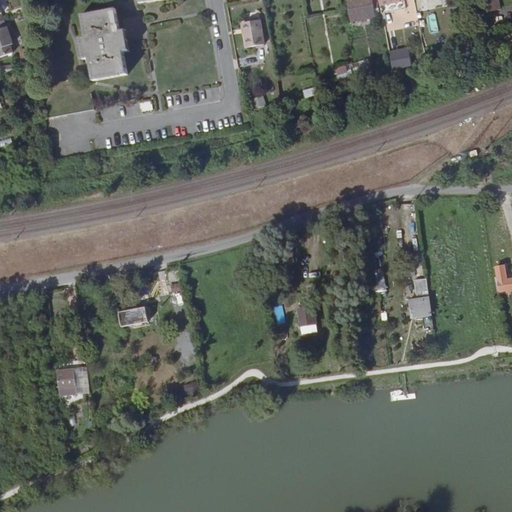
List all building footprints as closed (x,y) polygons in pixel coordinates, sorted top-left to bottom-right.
[(376,16),(372,0),(347,0),(352,21),(376,16)] [(382,12),(406,7),(405,0),(403,0),(381,5),(382,12)] [(500,10),(498,0),(484,0),(486,12),(500,10)] [(120,31),(116,8),(82,14),(86,36),(79,38),(83,60),(90,59),(94,81),(128,75),(124,53),(130,52),(126,30),(120,31)] [(260,20),(246,23),(250,47),(264,45),(260,20)] [(12,46),(4,21),(0,22),(0,57),(15,53),(12,46)] [(388,52),(393,71),(412,66),(407,47),(388,52)] [(336,74),(347,71),(346,65),(335,68),(336,74)] [(12,68),(0,68),(0,76),(13,75),(12,68)] [(342,87),(357,82),(356,77),(340,82),(342,87)] [(314,87),(302,90),(304,98),(316,95),(314,87)] [(94,111),(91,94),(43,103),(47,120),(94,111)] [(250,99),(253,109),(266,105),(263,95),(250,99)] [(141,112),(153,110),(151,99),(140,101),(141,112)] [(511,278),(508,279),(507,266),(499,267),(502,291),(511,289),(511,278)] [(180,292),(180,284),(171,285),(171,293),(180,292)] [(412,314),(432,312),(429,296),(409,299),(412,314)] [(114,305),(117,318),(121,317),(123,328),(137,326),(134,315),(128,317),(125,303),(114,305)] [(111,319),(117,318),(114,305),(102,307),(106,331),(113,330),(111,319)] [(300,327),(314,325),(312,308),(297,310),(300,327)] [(300,327),(301,335),(315,333),(314,325),(300,327)] [(70,369),(73,393),(80,392),(76,368),(70,369)] [(59,395),(73,393),(70,369),(56,371),(59,395)]
